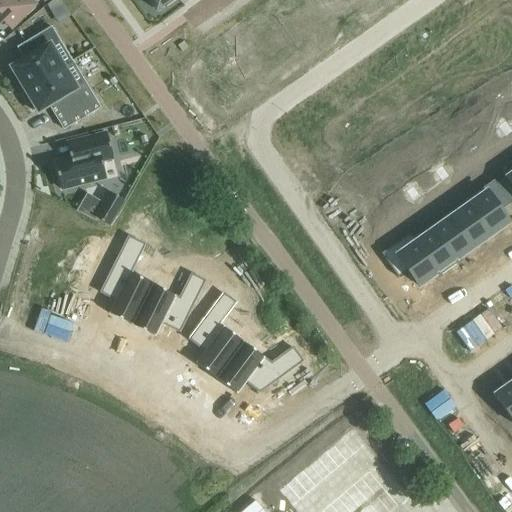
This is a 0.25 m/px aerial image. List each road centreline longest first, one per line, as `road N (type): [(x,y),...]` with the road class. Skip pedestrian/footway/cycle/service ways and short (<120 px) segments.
road 1 (residential): [(429,0),(248,127),(398,339)]
road 2 (residential): [(361,371),(236,454),(78,367),(0,337)]
road 3 (unclassified): [(465,511),(361,371)]
road 4 (residential): [(0,249),(16,183),(0,127)]
